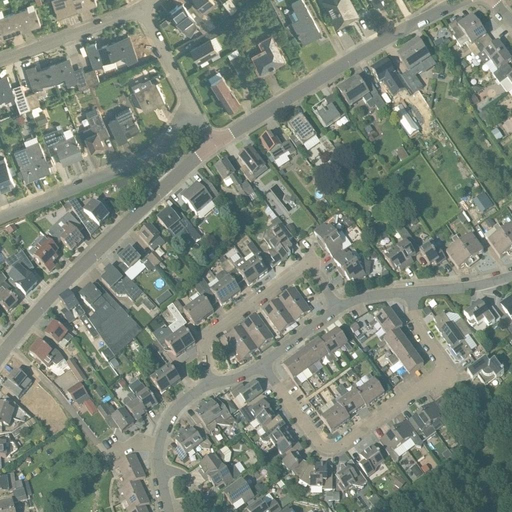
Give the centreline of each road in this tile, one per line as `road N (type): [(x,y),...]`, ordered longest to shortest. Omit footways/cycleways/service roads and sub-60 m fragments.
road 1 (residential): [(261,364),(322,445),(339,448),(442,372),(414,323),(411,291)]
road 2 (tertiary): [(0,356),(93,254),(213,145)]
road 3 (tertiary): [(213,145),(366,49),(464,0)]
road 4 (residential): [(0,217),(142,159),(197,114)]
road 5 (residential): [(208,386),(204,347),(211,333),(308,268)]
road 6 (residential): [(0,61),(138,8)]
road 7 (residential): [(197,114),(138,8)]
